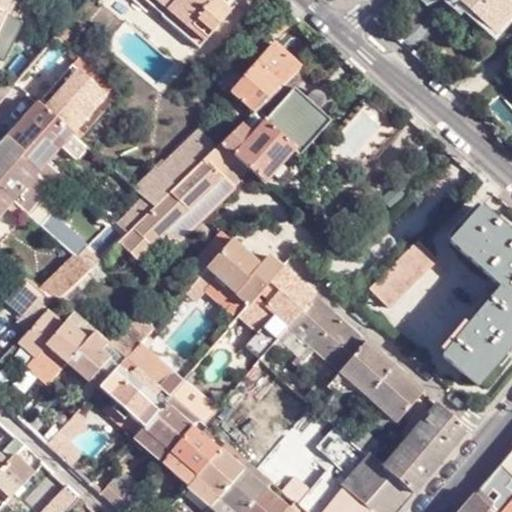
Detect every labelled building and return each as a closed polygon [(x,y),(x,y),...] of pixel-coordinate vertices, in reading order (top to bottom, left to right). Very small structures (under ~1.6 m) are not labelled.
[(11,0),(0,0),(0,29),(10,9),(8,9),(11,0)] [(166,13),(203,45),(230,15),(215,1),(216,0),(147,0),(143,6),(161,21),(166,13)] [(445,0),(452,5),(458,2),(494,33),(511,12),(511,7),(503,0),(445,0)] [(198,52),(203,45),(166,13),(161,21),(198,52)] [(231,94),(253,115),(254,114),(300,69),(274,45),(231,94)] [(72,66),(38,105),(72,134),(106,97),(72,66)] [(0,104),(13,88),(0,83),(0,104)] [(240,127),(222,145),(242,163),(252,171),(266,184),(294,152),(300,157),(331,123),(320,112),(305,99),(294,89),(264,123),(254,114),(253,115),(240,127)] [(305,99),(320,112),(323,109),(325,105),(324,98),(322,95),(317,93),(310,93),(307,95),(305,99)] [(72,134),(38,105),(13,133),(47,163),(61,146),(72,134)] [(89,122),(75,138),(79,141),(93,125),(89,122)] [(156,169),(135,188),(144,196),(157,207),(176,189),(219,148),(200,129),(157,170),(156,169)] [(47,163),(13,133),(3,144),(37,175),(47,163)] [(75,138),(72,134),(61,146),(76,159),(86,147),(79,141),(75,138)] [(37,175),(3,144),(0,148),(0,190),(13,202),(37,175)] [(219,148),(176,189),(157,207),(130,234),(121,242),(119,244),(139,262),(164,237),(176,248),(231,195),(221,185),(242,163),(222,145),(219,148)] [(62,175),(47,163),(37,175),(51,186),(62,175)] [(252,171),(242,163),(221,185),(231,195),(252,171)] [(51,186),(37,175),(13,202),(27,214),(51,186)] [(0,190),(0,216),(7,209),(13,202),(0,190)] [(157,207),(144,196),(118,223),(130,234),(157,207)] [(27,214),(13,202),(7,209),(20,221),(27,214)] [(450,243),(500,288),(442,357),(478,386),(511,346),(511,236),(480,208),(450,243)] [(52,212),(41,226),(78,258),(85,251),(74,241),(79,235),(52,212)] [(130,234),(118,223),(115,221),(107,230),(121,242),(130,234)] [(119,244),(121,242),(107,230),(86,249),(101,261),(119,244)] [(214,262),(232,241),(222,232),(203,253),(189,269),(200,278),(207,270),(214,262)] [(282,268),(269,257),(261,266),(232,241),(214,262),(207,270),(217,278),(207,290),(239,318),(246,310),(249,306),(255,299),(282,268)] [(418,242),(369,290),(388,309),(436,261),(418,242)] [(84,277),(71,266),(44,291),(49,296),(55,300),(58,303),(59,302),(84,277)] [(315,298),(282,268),(255,299),(249,306),(246,310),(239,318),(256,333),(244,347),(260,361),(288,328),(315,298)] [(217,278),(207,270),(200,278),(187,292),(197,301),(207,290),(217,278)] [(49,296),(44,291),(28,278),(7,301),(29,320),(49,296)] [(341,320),(315,298),(288,328),(300,338),(315,351),(341,320)] [(95,332),(59,302),(58,303),(55,300),(49,307),(66,323),(88,341),(95,332)] [(66,323),(49,307),(14,346),(53,379),(57,375),(67,364),(46,345),(66,323)] [(128,360),(141,345),(154,329),(137,314),(110,344),(127,360),(128,360)] [(367,343),(341,320),(315,351),(340,373),(367,343)] [(67,364),(88,341),(66,323),(46,345),(67,364)] [(300,338),(288,328),(260,361),(274,372),(278,367),(275,364),(286,352),(300,338)] [(108,343),(95,332),(88,341),(67,364),(88,382),(89,384),(98,375),(107,364),(109,361),(99,352),(108,343)] [(315,351),(300,338),(286,352),(294,360),(289,367),(290,368),(286,373),(289,377),(295,372),(315,351)] [(108,343),(99,352),(109,361),(107,364),(116,370),(120,367),(127,360),(110,344),(108,343)] [(393,366),(367,343),(340,373),(366,396),(393,366)] [(171,396),(184,381),(141,345),(128,360),(163,390),(171,396)] [(155,398),(163,390),(128,360),(127,360),(120,367),(155,398)] [(106,381),(116,370),(107,364),(98,375),(106,381)] [(422,392),(393,366),(366,396),(396,422),(422,392)] [(172,398),(171,396),(163,390),(155,398),(120,367),(116,370),(106,381),(100,389),(112,399),(103,409),(134,436),(143,427),(145,428),(165,404),(172,398)] [(366,396),(340,373),(325,391),(329,395),(332,392),(348,405),(354,410),(366,396)] [(89,384),(88,382),(80,392),(89,400),(100,389),(106,381),(98,375),(89,384)] [(172,398),(190,412),(200,422),(205,425),(219,410),(204,397),(184,381),(171,396),(172,398)] [(313,406),(325,391),(319,386),(306,400),(313,406)] [(396,422),(366,396),(354,410),(387,438),(400,424),(396,422)] [(190,412),(172,398),(165,404),(194,429),(200,422),(190,412)] [(194,429),(165,404),(145,428),(143,427),(134,436),(132,439),(147,453),(150,451),(159,442),(173,453),(194,429)] [(467,431),(437,404),(383,467),(414,494),(467,431)] [(354,410),(348,405),(333,424),(339,429),(354,410)] [(48,445),(71,467),(83,454),(70,441),(74,437),(77,436),(80,434),(83,432),(87,431),(82,407),(48,445)] [(198,476),(220,451),(194,429),(173,453),(198,476)] [(360,430),(352,440),(368,455),(372,458),(380,447),(360,430)] [(165,462),(173,453),(159,442),(150,451),(164,463),(165,462)] [(191,484),(189,486),(212,507),(242,471),(249,464),(226,444),(220,451),(198,476),(191,484)] [(198,476),(173,453),(165,462),(191,484),(198,476)] [(372,458),(368,455),(341,486),(358,500),(371,511),(398,511),(414,494),(383,467),(372,458)] [(0,472),(8,464),(0,456),(0,472)] [(35,473),(16,456),(8,464),(0,472),(0,505),(3,507),(35,473)] [(511,456),(492,480),(502,489),(511,476),(511,456)] [(272,484),(249,464),(242,471),(266,490),(272,484)] [(247,511),(266,490),(242,471),(212,507),(206,511),(247,511)] [(107,499),(121,511),(126,506),(133,497),(134,496),(139,491),(120,473),(102,494),(104,496),(107,499)] [(492,480),(478,497),(493,511),(511,511),(511,476),(502,489),(492,480)] [(80,497),(69,486),(57,498),(63,504),(59,508),(62,511),(65,511),(66,511),(80,497)] [(286,511),(288,510),(266,490),(247,511),(286,511)] [(297,505),(304,511),(325,511),(306,494),(297,505)] [(77,511),(86,502),(80,497),(66,511),(77,511)] [(133,497),(126,506),(132,511),(134,511),(142,505),(133,497)] [(493,511),(478,497),(465,511),(493,511)] [(371,511),(358,500),(347,511),(371,511)] [(304,511),(297,505),(294,503),(288,510),(286,511),(304,511)]
